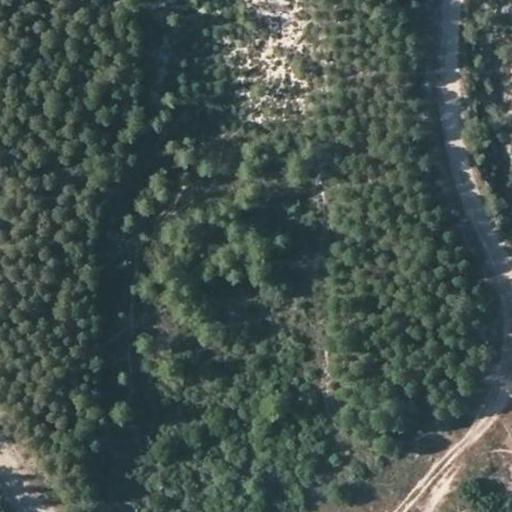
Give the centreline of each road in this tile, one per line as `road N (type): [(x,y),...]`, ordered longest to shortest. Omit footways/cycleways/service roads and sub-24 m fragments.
road 1 (track): [(511,292),(448,127),(447,0)]
road 2 (track): [(426,511),(511,379)]
